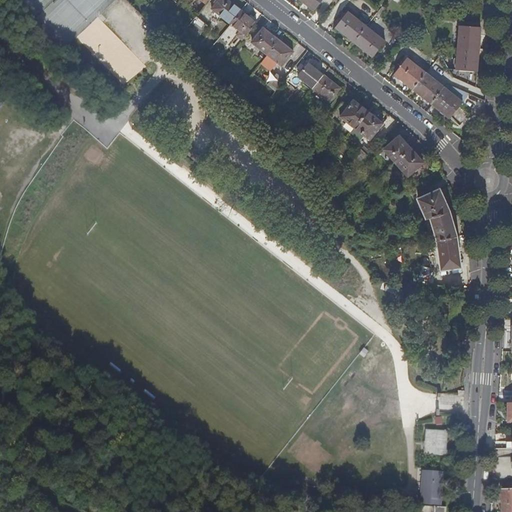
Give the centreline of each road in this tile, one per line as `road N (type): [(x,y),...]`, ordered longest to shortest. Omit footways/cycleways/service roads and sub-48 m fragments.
road 1 (unclassified): [(468,511),(488,200)]
road 2 (residential): [(469,176),(261,0)]
road 3 (unclassified): [(493,164),(509,0)]
